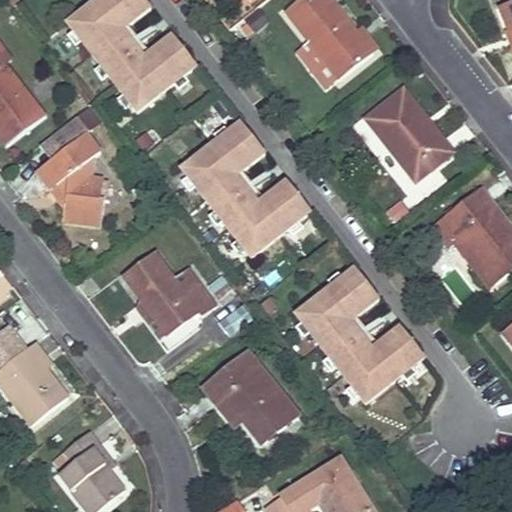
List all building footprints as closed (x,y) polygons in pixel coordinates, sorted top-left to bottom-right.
[(127,29),(151,10),(142,0),(101,0),(97,4),(68,26),(92,56),(114,85),(138,116),(167,93),(197,69),(173,38),(149,57),(148,67),(138,66),(139,56),(126,39),(116,38),(117,27),(127,29)] [(354,34),(327,0),(302,0),(285,13),(308,43),(337,81),(338,82),(372,57),(354,34)] [(508,33),(511,31),(511,8),(500,12),(508,32),(508,33)] [(148,67),(149,57),(127,29),(117,27),(116,38),(126,39),(139,56),(138,66),(148,67)] [(360,30),(354,34),(372,57),(377,52),(360,30)] [(337,81),(308,43),(295,54),(324,91),(337,81)] [(11,62),(0,47),(0,70),(5,67),(11,62)] [(0,131),(0,132),(0,140),(6,148),(44,119),(5,67),(0,70),(0,131)] [(452,155),(402,93),(366,122),(415,184),(452,155)] [(51,163),(87,135),(75,120),(39,148),(51,163)] [(242,175),(265,156),(242,126),(212,150),(183,173),(206,203),(228,231),(252,261),(281,238),(311,215),(287,185),(264,203),(263,213),(252,212),(254,202),(241,185),(230,184),(231,174),(242,175)] [(92,161),(99,156),(85,137),(42,171),(56,189),(65,200),(62,223),(101,228),(104,202),(100,201),(102,182),(89,180),(92,161)] [(56,189),(42,171),(36,175),(50,193),(56,189)] [(263,213),(264,203),(242,175),(231,174),(230,184),(241,185),(254,202),(252,212),(263,213)] [(511,273),(511,232),(480,191),(431,229),(446,247),(450,243),(457,238),(495,287),(511,273)] [(457,238),(450,243),(489,292),(495,287),(457,238)] [(123,280),(143,307),(166,338),(197,315),(201,319),(215,309),(195,282),(182,292),(175,281),(156,256),(123,280)] [(188,272),(175,281),(182,292),(195,282),(188,272)] [(356,320),(379,302),(356,272),(326,295),(297,318),(320,348),(342,376),(366,407),(395,384),(423,362),(425,360),(401,330),(378,349),(376,359),(366,358),(367,347),(354,331),(344,330),(345,319),(356,320)] [(160,342),(166,338),(143,307),(137,311),(160,342)] [(219,320),(226,334),(249,323),(243,309),(219,320)] [(376,359),(378,349),(356,320),(345,319),(344,330),(354,331),(367,347),(366,358),(376,359)] [(511,329),(503,337),(511,348),(511,329)] [(34,347),(29,350),(46,372),(51,368),(34,347)] [(29,350),(0,372),(0,386),(32,428),(68,401),(46,372),(29,350)] [(261,448),(298,418),(248,356),(203,391),(217,408),(225,402),(242,424),(261,448)] [(225,402),(217,408),(234,430),(242,424),(225,402)] [(99,448),(89,435),(64,455),(70,462),(73,467),(59,479),(85,511),(101,511),(125,494),(109,473),(93,453),(99,448)] [(109,473),(115,468),(99,448),(93,453),(109,473)] [(70,462),(64,455),(53,463),(59,470),(70,462)] [(371,511),(340,462),(282,499),(289,511),(308,511),(319,505),(322,511),(371,511)] [(268,511),(289,511),(282,499),(266,508),(268,511)] [(243,511),(238,503),(222,511),(243,511)]
